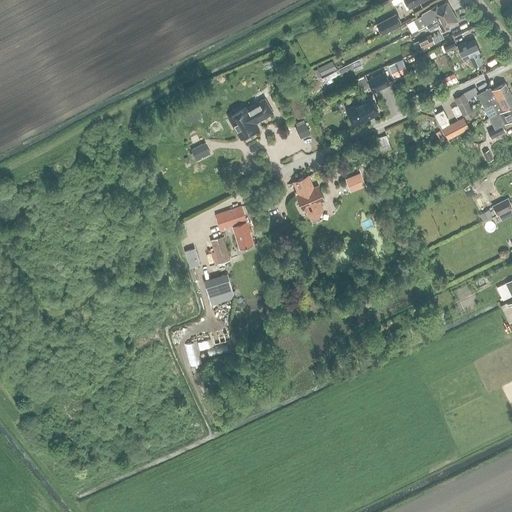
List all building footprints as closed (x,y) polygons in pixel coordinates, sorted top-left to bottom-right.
[(404,0),(409,8),(424,0),(404,0)] [(426,26),(452,11),(447,2),(437,7),(436,5),(422,14),(421,16),(426,26)] [(452,11),(426,26),(429,31),(437,26),(441,33),(449,29),(448,27),(458,21),(452,11)] [(397,13),(376,24),(382,35),(402,25),(397,13)] [(422,50),(435,44),(431,35),(413,43),(417,51),(422,48),(422,50)] [(464,60),(468,58),(472,65),(483,60),(474,40),(467,44),(466,42),(457,45),(464,60)] [(456,47),(453,41),(443,45),(446,52),(456,47)] [(363,67),(359,59),(338,69),(322,78),(324,82),(325,81),(326,84),(333,80),(332,78),(354,67),(356,71),(363,67)] [(388,66),(394,79),(408,72),(402,60),(388,66)] [(318,68),(322,76),(336,69),(333,61),(318,68)] [(374,92),(389,84),(384,74),(368,81),(373,91),(373,93),(374,92)] [(455,74),(442,80),(446,87),(459,81),(455,74)] [(477,94),(483,108),(491,104),(494,102),(511,94),(505,83),(490,91),(489,88),(477,94)] [(414,96),(418,104),(429,99),(425,91),(414,96)] [(463,94),(454,99),(463,115),(472,111),(463,94)] [(483,108),(489,118),(500,113),(511,106),(511,96),(511,94),(494,102),(491,104),(483,108)] [(288,100),(297,119),(305,115),(297,96),(288,100)] [(347,110),(354,125),(378,113),(371,99),(372,97),(371,97),(371,98),(347,110)] [(241,139),(258,129),(255,123),(272,113),(264,99),(247,109),(246,108),(229,118),(241,139)] [(500,113),(489,118),(494,129),(487,132),(491,139),(505,131),(502,125),(511,119),(511,106),(500,113)] [(465,117),(455,122),(442,129),(447,140),(470,128),(465,117)] [(305,123),(295,128),(300,139),(310,135),(305,123)] [(202,144),(191,150),(192,153),(190,154),(193,159),(195,158),(196,161),(207,155),(202,144)] [(489,150),(482,153),(487,162),(494,159),(489,150)] [(367,162),(358,166),(365,184),(375,180),(367,162)] [(364,185),(364,184),(360,174),(346,179),(351,191),(364,185)] [(308,176),(293,182),(298,194),(296,195),(303,210),(305,209),(307,214),(317,216),(322,208),(320,203),(324,201),(318,187),(314,189),(308,176)] [(511,207),(508,198),(493,206),(497,215),(499,214),(504,212),(511,207)] [(274,202),(268,204),(270,210),(276,208),(274,202)] [(215,215),(219,225),(220,230),(231,226),(239,249),(253,245),(249,232),(252,231),(249,223),(247,224),(241,206),(215,215)] [(504,212),(499,214),(502,220),(507,218),(504,212)] [(223,237),(214,240),(211,240),(218,264),(230,260),(223,237)] [(200,265),(196,253),(191,254),(190,250),(184,252),(190,268),(200,265)] [(202,279),(211,305),(234,298),(225,272),(202,279)] [(505,284),(497,288),(503,301),(511,296),(505,284)] [(511,299),(500,305),(509,323),(511,321),(511,299)]
